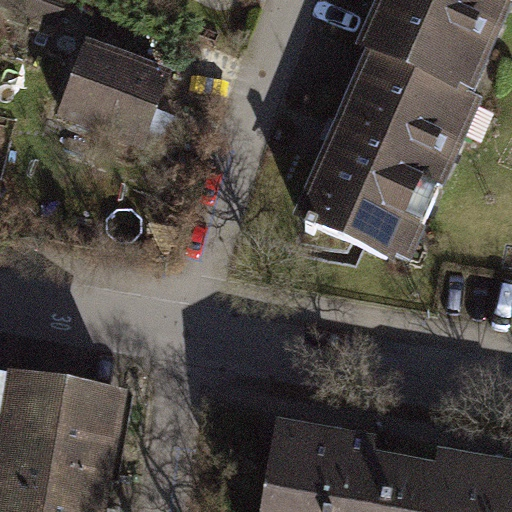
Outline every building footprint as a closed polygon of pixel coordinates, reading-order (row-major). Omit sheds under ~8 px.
[(67,0),(0,0),(0,4),(57,27),(67,0)] [(511,0),(393,0),(369,57),(377,60),(451,93),(469,52),(489,61),(511,9),(511,0)] [(169,82),(91,53),(66,118),(144,148),(169,82)] [(377,60),(304,227),(387,264),(406,222),(425,230),(463,144),(445,136),(462,97),(451,93),(377,60)] [(18,387),(0,487),(0,511),(102,511),(121,405),(18,387)] [(388,453),(304,439),(292,511),(465,511),(471,482),(386,469),(388,453)] [(511,511),(511,472),(473,466),(471,482),(465,511),(511,511)]
